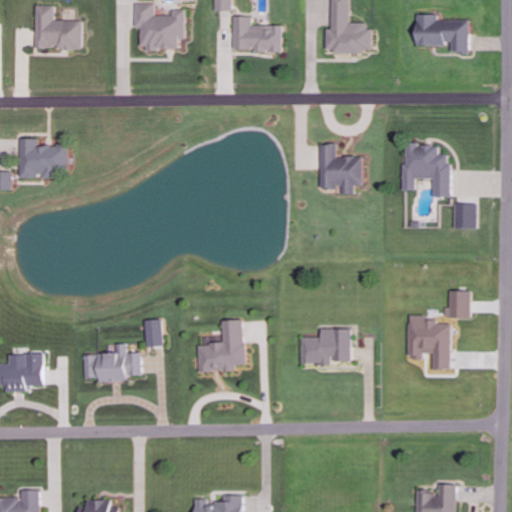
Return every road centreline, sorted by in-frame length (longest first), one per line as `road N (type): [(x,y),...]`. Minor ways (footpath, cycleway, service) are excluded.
road 1 (residential): [(502,511),(510,0)]
road 2 (residential): [(0,100),(510,98)]
road 3 (residential): [(504,424),(0,432)]
